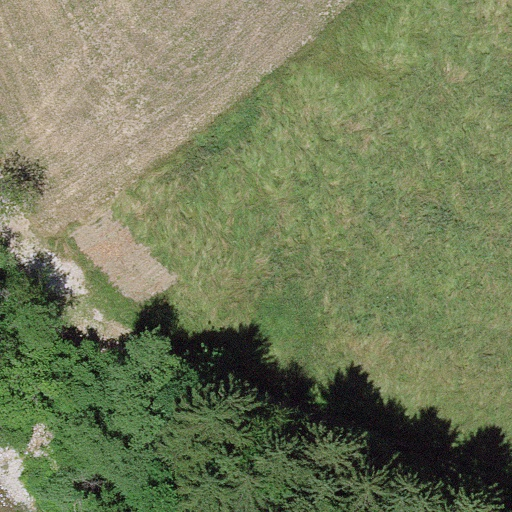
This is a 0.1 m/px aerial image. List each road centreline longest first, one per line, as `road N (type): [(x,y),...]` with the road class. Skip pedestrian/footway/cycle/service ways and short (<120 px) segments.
road 1 (track): [(0,185),(73,292),(138,339),(298,415)]
road 2 (track): [(298,415),(511,492)]
